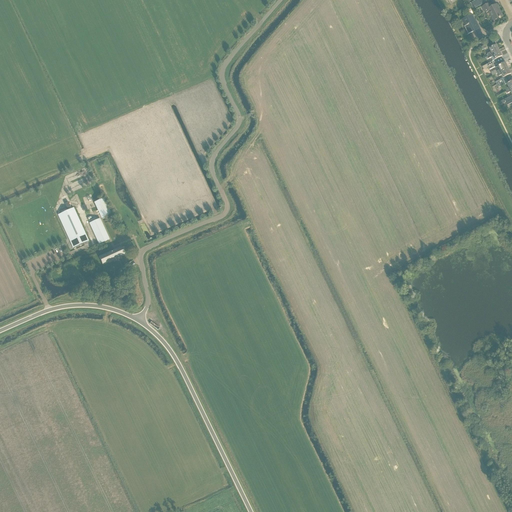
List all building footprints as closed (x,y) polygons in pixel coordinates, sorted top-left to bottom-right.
[(475,0),(472,2),(475,8),(487,2),(485,0),(475,0)] [(489,4),(483,7),(485,13),(489,11),(494,21),(502,16),(496,5),(491,7),(489,4)] [(475,33),(479,39),(483,37),(480,31),(477,25),(472,15),(459,21),(459,22),(462,20),(465,26),(464,26),(468,34),(466,35),(474,31),(475,33)] [(491,52),(487,54),(488,56),(499,51),(496,45),(489,48),(491,52)] [(488,59),(493,56),(495,60),(502,56),(499,51),(488,56),(487,57),(488,59)] [(500,70),(496,71),(497,74),(508,68),(505,62),(498,66),(500,70)] [(507,80),(505,77),(511,74),(508,68),(497,74),(498,76),(502,74),(504,78),(501,79),(501,80),(496,82),(497,85),(507,80)] [(511,88),(511,81),(508,83),(507,80),(497,85),(498,88),(504,85),(507,84),(509,87),(505,89),(506,91),(511,88)] [(104,199),(94,203),(102,218),(111,214),(104,199)] [(71,209),(68,202),(64,204),(68,211),(58,215),(71,242),(86,236),(73,208),(71,209)] [(109,238),(100,219),(90,224),(98,243),(109,238)] [(125,255),(121,247),(99,257),(103,265),(125,255)]
